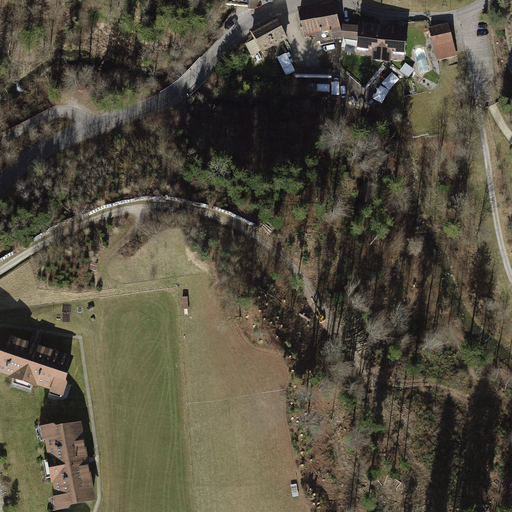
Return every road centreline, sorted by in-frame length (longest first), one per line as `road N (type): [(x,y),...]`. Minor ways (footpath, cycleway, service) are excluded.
road 1 (track): [(0,271),(86,223),(172,206),(209,215),(293,266),(320,311)]
road 2 (residential): [(0,183),(61,138),(170,96),(241,27),(301,0)]
road 3 (residential): [(347,0),(384,17),(416,19),(456,17),(491,0)]
